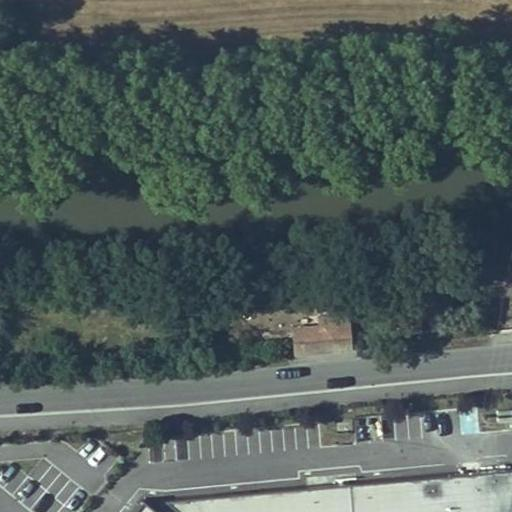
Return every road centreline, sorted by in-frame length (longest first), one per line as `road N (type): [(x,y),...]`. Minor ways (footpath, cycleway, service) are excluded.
road 1 (tertiary): [(0,396),(511,356)]
road 2 (unknown): [(26,414),(30,503),(112,505)]
